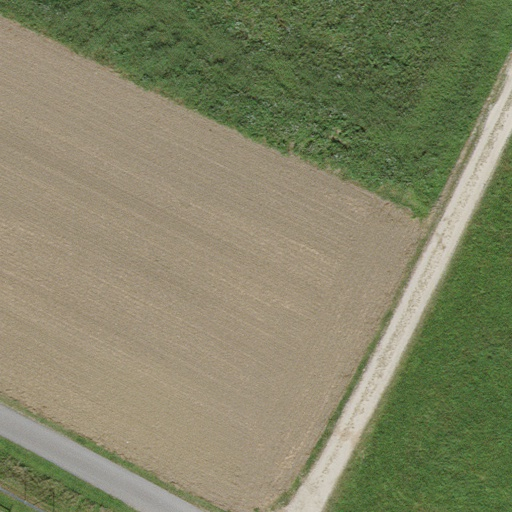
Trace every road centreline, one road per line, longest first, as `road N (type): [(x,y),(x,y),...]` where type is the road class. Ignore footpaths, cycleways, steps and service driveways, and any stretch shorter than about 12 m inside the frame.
road 1 (track): [(294,511),(511,69)]
road 2 (residential): [(0,424),(169,511)]
